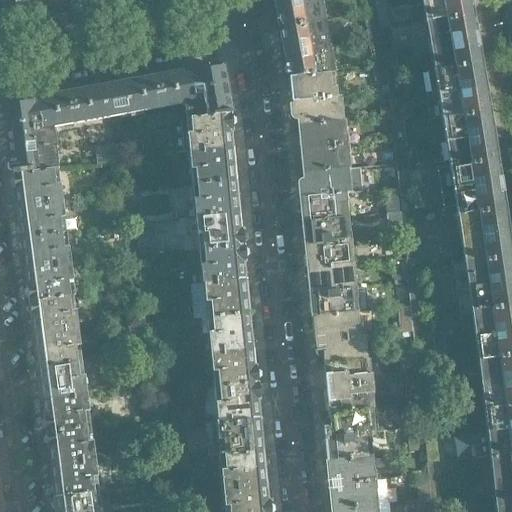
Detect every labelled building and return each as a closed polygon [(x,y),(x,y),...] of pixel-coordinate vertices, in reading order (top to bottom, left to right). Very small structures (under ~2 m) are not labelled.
[(319,21),(315,0),(295,0),(273,4),(277,29),(319,21)] [(373,7),(371,0),(359,0),(362,13),(374,10),(373,7)] [(470,17),(467,0),(424,0),(428,22),(470,17)] [(390,27),(385,5),(373,7),(374,10),(378,30),(390,27)] [(378,30),(374,10),(362,13),(367,37),(379,35),(378,30)] [(475,41),(473,35),(470,17),(428,22),(432,42),(435,61),(448,59),(445,44),(475,41)] [(324,46),(319,21),(277,29),(282,54),(324,46)] [(394,50),(390,27),(378,30),(379,35),(382,53),(394,50)] [(385,68),(382,53),(379,35),(367,37),(373,70),(385,68)] [(479,65),(475,41),(445,44),(448,59),(435,61),(436,70),(479,65)] [(329,74),(324,46),(282,54),(284,66),(282,68),(283,74),(286,76),(286,78),(287,78),(327,74),(329,74)] [(397,66),(394,50),(382,53),(385,68),(386,75),(398,73),(397,66)] [(483,89),(479,65),(436,70),(441,94),(483,89)] [(229,114),(221,67),(192,72),(195,85),(191,85),(193,96),(199,95),(203,117),(229,114)] [(51,127),(183,103),(186,119),(190,118),(203,117),(199,95),(193,96),(191,85),(195,85),(192,72),(192,71),(187,72),(185,70),(180,71),(179,73),(130,82),(129,80),(124,81),(124,83),(99,88),(98,86),(93,87),(92,89),(43,98),(42,96),(37,97),(36,99),(30,100),(31,101),(32,115),(35,114),(37,125),(31,126),(34,149),(48,147),(48,148),(54,147),(51,127)] [(400,98),(398,73),(386,75),(388,99),(400,98)] [(329,89),(327,74),(287,78),(289,103),(335,98),(334,89),(329,89)] [(487,114),(483,89),(441,94),(445,118),(487,114)] [(337,122),(335,98),(289,103),(291,121),(291,123),(292,124),(293,125),(294,125),(295,126),(296,126),(297,126),(298,126),(337,122)] [(403,122),(400,98),(388,99),(391,123),(403,122)] [(34,149),(31,126),(37,125),(35,114),(32,115),(31,101),(2,107),(9,162),(6,164),(7,170),(10,172),(10,175),(50,170),(51,170),(48,148),(48,147),(34,149)] [(233,149),(231,127),(234,125),(233,120),(230,118),(229,114),(203,117),(190,118),(191,137),(186,137),(187,153),(233,149)] [(491,138),(487,114),(445,118),(449,142),(491,138)] [(340,136),(339,122),(337,122),(298,126),(299,139),(298,140),(298,141),(297,142),(297,143),(298,150),(345,145),(345,136),(340,136)] [(405,146),(403,122),(391,123),(393,147),(405,146)] [(495,162),(491,138),(449,142),(452,166),(495,162)] [(344,170),(342,155),(346,155),(345,145),(298,150),(299,158),(299,159),(300,160),(301,161),(303,174),(342,170),(344,170)] [(408,171),(405,146),(393,147),(396,172),(408,171)] [(236,182),(233,149),(187,153),(189,169),(195,169),(196,186),(236,182)] [(499,193),(498,179),(495,162),(452,166),(456,186),(460,214),(502,210),(499,193)] [(60,202),(58,184),(52,185),(50,170),(10,175),(11,179),(8,182),(9,187),(12,188),(15,208),(60,202)] [(344,194),(342,170),(303,174),(302,174),(301,174),(300,175),(298,176),(297,177),(297,179),(297,180),(299,198),(344,194)] [(410,195),(408,171),(396,172),(398,196),(410,195)] [(240,215),(236,182),(196,186),(198,203),(192,204),(194,220),(240,215)] [(342,218),(340,204),(345,203),(344,194),(299,198),(301,222),(342,218)] [(412,219),(410,195),(398,196),(400,220),(412,219)] [(59,235),(57,221),(62,220),(60,202),(15,208),(17,227),(14,229),(15,234),(18,236),(19,241),(59,235)] [(509,258),(502,210),(460,214),(467,263),(509,258)] [(241,234),(240,215),(194,220),(196,236),(201,235),(203,252),(243,248),(242,244),(243,243),(245,241),(245,236),(242,234),(241,234)] [(343,233),(342,218),(301,222),(303,246),(349,242),(348,232),(343,233)] [(415,243),(412,219),(400,220),(403,245),(415,243)] [(68,267),(66,249),(60,250),(59,235),(19,241),(19,242),(16,245),(17,250),(20,251),(23,273),(68,267)] [(347,266),(345,252),(350,251),(349,242),(303,246),(306,270),(347,266)] [(417,268),(415,243),(403,245),(405,269),(417,268)] [(246,282),(244,259),(244,258),(247,256),(246,251),(243,249),(243,248),(203,252),(205,270),(199,270),(201,286),(246,282)] [(511,307),(511,277),(509,258),(467,263),(474,311),(511,307)] [(348,281),(347,266),(306,270),(308,294),(354,290),(353,280),(348,281)] [(67,301),(65,286),(71,285),(68,267),(23,273),(25,290),(23,292),(23,297),(26,299),(27,306),(67,301)] [(420,292),(417,268),(405,269),(408,293),(420,292)] [(249,315),(246,282),(201,286),(202,302),(208,302),(210,319),(249,315)] [(351,314),(350,300),(355,299),(354,290),(308,294),(311,318),(351,314)] [(422,316),(420,292),(408,293),(410,317),(422,316)] [(77,332),(75,315),(69,315),(67,301),(27,306),(25,308),(25,313),(28,314),(32,338),(77,332)] [(511,356),(511,307),(474,311),(477,330),(480,359),(511,356)] [(353,328),(351,314),(311,318),(313,342),(359,337),(358,328),(353,328)] [(253,348),(249,315),(210,319),(211,336),(206,337),(207,353),(253,348)] [(425,340),(422,316),(410,317),(413,342),(425,340)] [(75,366),(74,351),(79,350),(77,332),(32,338),(34,355),(33,355),(31,358),(32,363),(35,364),(36,371),(75,366)] [(361,361),(359,337),(313,342),(315,361),(315,362),(317,364),(318,365),(319,365),(321,366),(322,366),(322,365),(361,361)] [(427,365),(425,340),(413,342),(415,366),(427,365)] [(255,371),(253,348),(207,353),(209,369),(215,368),(216,386),(256,382),(256,380),(257,380),(259,378),(259,373),(256,371),(255,371)] [(511,380),(511,356),(480,359),(483,384),(511,380)] [(364,376),(363,361),(361,361),(322,365),(322,366),(324,389),(370,385),(369,375),(364,376)] [(429,389),(427,365),(415,366),(417,390),(429,389)] [(85,398),(83,380),(77,381),(75,366),(36,371),(33,373),(34,378),(37,380),(40,404),(85,398)] [(511,405),(511,380),(483,384),(487,408),(511,405)] [(259,415),(258,396),(261,394),(260,389),(257,387),(256,382),(216,386),(218,403),(212,403),(214,419),(259,415)] [(368,409),(366,395),(370,394),(370,385),(324,389),(327,413),(366,409),(366,410),(368,409)] [(432,413),(429,389),(417,390),(420,415),(432,413)] [(84,431),(82,416),(88,416),(85,398),(40,404),(42,421),(40,423),(40,428),(43,430),(44,436),(84,431)] [(511,429),(511,405),(487,408),(489,432),(511,429)] [(368,433),(366,410),(366,409),(327,413),(325,413),(324,414),(322,415),(322,416),(321,417),(321,418),(321,419),(323,438),(368,433)] [(434,438),(432,413),(420,415),(422,439),(434,438)] [(263,448),(259,415),(214,419),(216,435),(221,435),(223,452),(263,448)] [(511,454),(511,429),(489,432),(492,456),(511,454)] [(94,463),(91,445),(86,446),(84,431),(44,436),(42,439),(42,443),(45,445),(48,469),(94,463)] [(366,457),(364,443),(369,443),(368,433),(323,438),(325,462),(366,457)] [(437,462),(434,438),(422,439),(425,463),(437,462)] [(266,481),(263,448),(223,452),(225,469),(219,470),(221,486),(266,481)] [(511,478),(511,454),(492,456),(495,481),(511,478)] [(367,472),(366,457),(325,462),(327,486),(373,481),(372,471),(367,472)] [(439,486),(437,462),(425,463),(427,487),(439,486)] [(92,496),(90,482),(96,481),(94,463),(48,469),(51,486),(50,486),(48,488),(49,493),(52,495),(53,501),(92,496)] [(511,503),(511,478),(495,481),(498,505),(511,503)] [(269,506),(266,481),(221,486),(222,502),(228,501),(229,511),(272,511),(272,507),(269,505),(269,506)] [(371,505),(369,491),(374,490),(373,481),(327,486),(330,509),(371,505)] [(442,510),(439,486),(427,487),(430,511),(442,510)] [(100,511),(100,510),(94,511),(92,496),(53,501),(52,501),(50,504),(51,509),(54,510),(53,511),(100,511)] [(511,511),(511,503),(498,505),(498,511),(511,511)]
